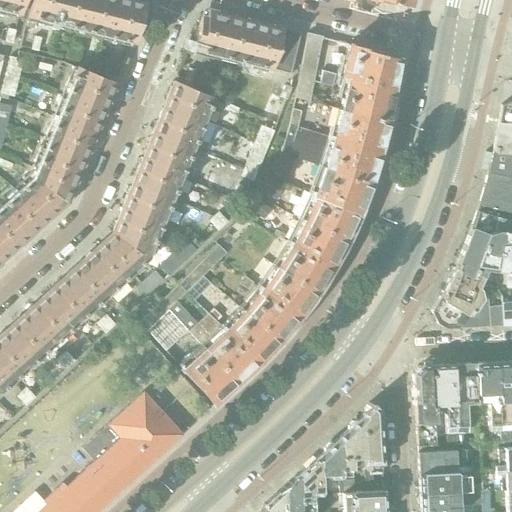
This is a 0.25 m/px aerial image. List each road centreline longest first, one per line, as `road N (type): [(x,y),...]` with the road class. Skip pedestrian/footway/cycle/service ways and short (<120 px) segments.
road 1 (residential): [(0,300),(85,221),(176,0)]
road 2 (secondary): [(368,339),(434,198),(472,45)]
road 3 (secondary): [(447,41),(413,190),(346,325)]
road 4 (secondary): [(214,494),(331,386),(368,339)]
road 5 (secondary): [(346,325),(312,369),(198,475)]
road 6 (residential): [(447,41),(282,0)]
road 7 (residential): [(404,511),(397,356)]
